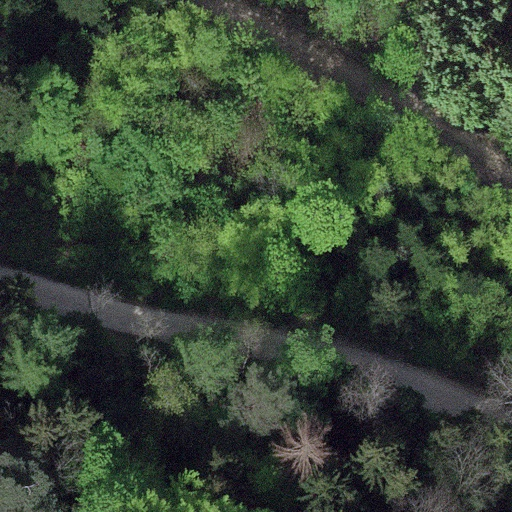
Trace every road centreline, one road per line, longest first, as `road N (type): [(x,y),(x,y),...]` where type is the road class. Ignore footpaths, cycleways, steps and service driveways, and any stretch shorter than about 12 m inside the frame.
road 1 (track): [(511,413),(363,358),(0,277)]
road 2 (track): [(199,0),(262,40),(489,145),(511,164)]
